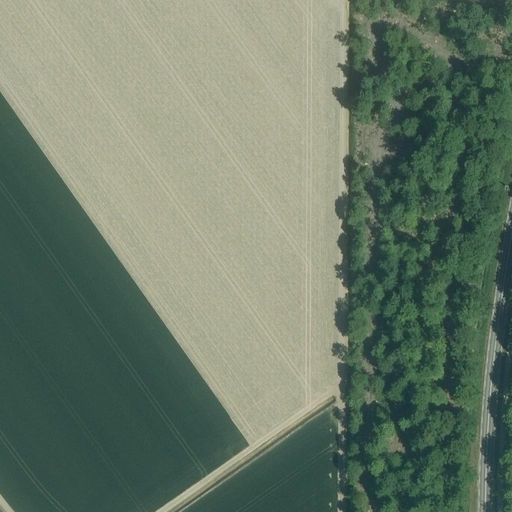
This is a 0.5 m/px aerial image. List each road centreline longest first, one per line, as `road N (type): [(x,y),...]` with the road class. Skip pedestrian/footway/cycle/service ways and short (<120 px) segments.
road 1 (track): [(511,107),(478,108),(454,121),(427,148),(407,186),(403,315),(420,511)]
road 2 (secondary): [(485,511),(492,368),(511,230)]
